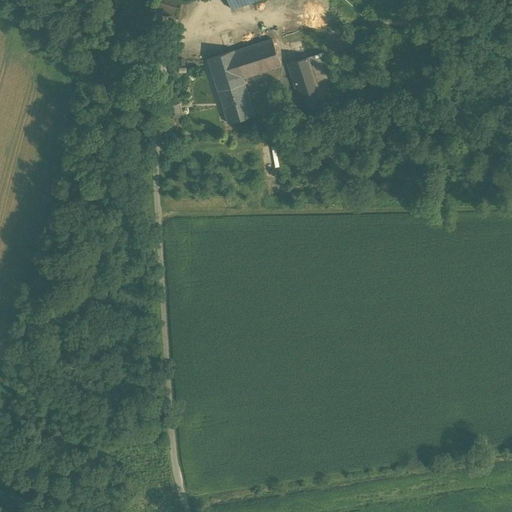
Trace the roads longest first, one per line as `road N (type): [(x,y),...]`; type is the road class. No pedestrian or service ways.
road 1 (unclassified): [(187,511),(172,452),(155,195),(159,112)]
road 2 (track): [(28,0),(65,30),(126,0),(181,38)]
road 3 (track): [(374,26),(459,25),(511,40)]
road 4 (track): [(205,0),(164,61),(159,112)]
